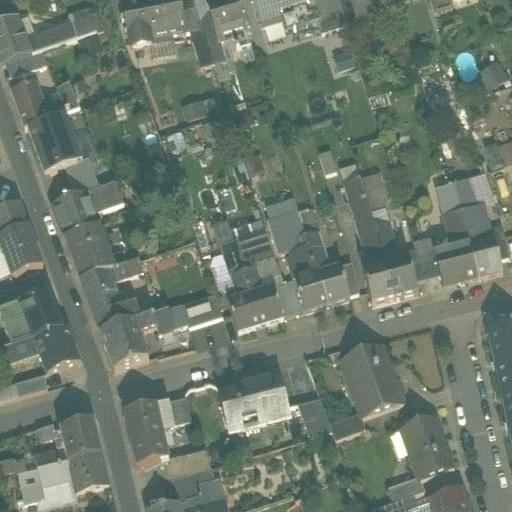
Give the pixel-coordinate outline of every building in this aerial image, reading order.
[(179,0),(144,6),(151,49),(173,45),(172,40),(186,37),(183,17),(179,0)] [(233,42),(237,54),(250,49),(235,0),(220,0),(206,4),(212,24),(219,46),(220,46),(233,42)] [(289,19),(293,32),(317,24),(319,24),(313,5),(311,0),(252,0),(261,28),(263,27),(289,19)] [(346,30),(344,21),(336,0),(329,0),(313,5),(319,24),(317,24),(321,38),(346,30)] [(336,0),(344,21),(355,18),(349,0),(336,0)] [(396,7),(393,0),(349,0),(355,18),(355,20),(396,7)] [(429,0),(435,18),(452,12),(448,0),(429,0)] [(196,13),(200,27),(212,24),(206,4),(206,3),(194,6),(196,13)] [(131,52),(151,49),(144,6),(124,10),(131,52)] [(397,12),(396,7),(355,20),(357,25),(397,12)] [(72,28),(77,44),(97,38),(96,37),(93,26),(88,12),(68,19),(71,28),(72,28)] [(196,13),(183,17),(186,37),(190,36),(203,34),(200,27),(196,13)] [(295,37),(293,32),(289,19),(263,27),(268,46),(295,37)] [(5,69),(32,60),(19,26),(18,21),(0,27),(0,65),(2,70),(5,69)] [(28,22),(19,26),(32,60),(43,56),(77,44),(72,28),(71,28),(35,40),(28,22)] [(93,26),(96,37),(103,35),(99,23),(93,26)] [(200,27),(203,34),(213,69),(227,65),(220,46),(219,46),(212,24),(200,27)] [(298,46),(321,38),(317,24),(293,32),(295,37),(298,46)] [(201,73),(213,69),(203,34),(190,36),(201,73)] [(97,38),(77,44),(83,61),(103,55),(97,38)] [(220,46),(227,65),(231,64),(232,65),(239,63),(246,68),(255,65),(250,49),(237,54),(233,42),(220,46)] [(173,45),(151,49),(154,63),(176,59),(173,45)] [(350,54),(333,60),(338,75),(355,70),(350,54)] [(5,69),(10,82),(48,69),(43,56),(32,60),(5,69)] [(235,76),(232,65),(231,64),(227,65),(213,69),(217,81),(235,76)] [(509,83),(497,65),(478,77),(491,96),(509,83)] [(453,77),(421,87),(432,122),(464,112),(453,77)] [(24,133),(61,120),(56,106),(45,110),(36,87),(11,96),(24,133)] [(61,104),(56,106),(61,120),(79,114),(69,89),(57,93),(61,104)] [(203,105),(181,112),(186,127),(207,121),(203,105)] [(250,113),(232,119),(236,133),(254,128),(250,113)] [(65,172),(82,165),(75,145),(65,119),(28,133),(40,167),(46,165),(50,178),(65,172)] [(187,152),(181,136),(166,141),(172,158),(187,152)] [(88,163),(93,176),(98,174),(93,161),(97,160),(89,139),(75,145),(82,165),(88,163)] [(511,145),(486,155),(493,176),(511,169),(511,145)] [(318,159),(325,180),(336,176),(330,155),(318,159)] [(260,158),(243,163),(248,180),(265,175),(260,158)] [(65,172),(75,200),(99,192),(93,176),(88,163),(82,165),(65,172)] [(46,165),(40,167),(45,180),(50,178),(46,165)] [(343,188),(360,183),(356,168),(338,174),(343,188)] [(379,177),(360,183),(371,218),(386,213),(390,212),(379,177)] [(360,263),(364,277),(386,271),(375,231),(371,218),(360,183),(343,188),(365,262),(360,263)] [(477,283),(478,283),(502,277),(499,265),(493,243),(491,243),(488,233),(483,211),(476,212),(467,184),(452,189),(453,190),(461,216),(462,220),(478,282),(477,283)] [(52,209),(65,243),(99,230),(94,219),(93,214),(101,211),(103,216),(124,209),(115,186),(99,192),(75,200),(53,208),(52,209)] [(443,221),(461,216),(453,190),(438,194),(443,221)] [(277,261),(295,255),(309,251),(305,240),(298,216),(297,217),(294,205),(266,214),(269,226),(266,227),(277,261)] [(0,242),(29,232),(20,209),(0,216),(0,242)] [(311,212),(298,216),(305,240),(318,236),(311,212)] [(375,231),(390,227),(386,213),(371,218),(375,231)] [(440,280),(443,292),(477,283),(478,282),(462,220),(461,216),(443,221),(450,249),(453,248),(455,253),(451,254),(435,258),(434,259),(440,280)] [(255,239),(265,235),(261,224),(230,234),(233,245),(234,245),(255,239)] [(237,338),(260,331),(243,275),(234,245),(233,245),(230,234),(227,225),(212,230),(218,251),(221,250),(223,259),(234,294),(236,302),(227,305),(237,338)] [(211,254),(202,226),(192,228),(201,257),(211,254)] [(375,231),(386,271),(400,268),(390,227),(375,231)] [(65,243),(77,276),(88,272),(111,263),(110,262),(99,230),(65,243)] [(493,243),(499,265),(509,262),(504,240),(501,230),(488,233),(491,243),(493,243)] [(43,273),(29,232),(0,242),(0,249),(3,257),(11,279),(12,284),(43,273)] [(256,249),(261,265),(273,261),(265,235),(255,239),(257,248),(256,249)] [(309,251),(310,255),(323,251),(318,236),(305,240),(309,251)] [(234,245),(243,275),(257,271),(261,265),(256,249),(257,248),(255,239),(234,245)] [(413,247),(414,254),(415,254),(419,253),(427,284),(440,280),(434,259),(435,258),(431,243),(413,247)] [(310,255),(309,251),(295,255),(297,260),(288,263),(295,285),(304,316),(305,317),(327,310),(310,255)] [(323,251),(310,255),(327,310),(350,303),(349,301),(340,271),(340,270),(331,273),(323,251)] [(415,287),(427,284),(419,253),(415,254),(414,254),(406,256),(408,266),(409,265),(415,287)] [(111,263),(115,274),(139,265),(135,254),(110,262),(111,263)] [(0,282),(11,279),(3,257),(0,257),(0,282)] [(145,268),(148,277),(179,266),(176,257),(145,268)] [(224,297),(234,294),(223,259),(213,262),(210,270),(216,292),(224,297)] [(111,263),(88,272),(92,282),(108,276),(115,274),(111,263)] [(115,274),(108,276),(113,288),(143,278),(139,265),(115,274)] [(408,266),(400,268),(386,271),(394,304),(418,298),(415,287),(409,265),(408,266)] [(340,271),(349,301),(359,298),(350,268),(340,271)] [(263,292),(257,271),(243,275),(260,331),(283,324),(283,322),(273,292),(273,291),(271,292),(271,290),(263,292)] [(394,304),(386,271),(364,277),(363,277),(372,310),(394,304)] [(81,286),(92,282),(88,272),(77,276),(81,286)] [(81,286),(95,324),(122,315),(122,313),(113,288),(108,276),(92,282),(81,286)] [(284,288),(293,319),(304,316),(295,285),(284,288)] [(284,288),(273,292),(283,322),(293,319),(284,288)] [(0,315),(26,306),(20,291),(0,296),(0,315)] [(35,343),(62,334),(49,298),(26,306),(0,315),(0,321),(11,351),(15,350),(35,343)] [(188,330),(189,333),(223,323),(215,300),(182,311),(188,330)] [(95,324),(100,338),(134,326),(139,325),(134,309),(122,313),(122,315),(95,324)] [(182,311),(169,315),(173,328),(176,334),(188,330),(182,311)] [(167,330),(173,328),(169,315),(168,315),(153,320),(158,332),(167,329),(167,330)] [(139,325),(134,326),(139,339),(158,332),(153,320),(139,325)] [(149,365),(139,339),(134,326),(100,338),(114,376),(149,365)] [(62,334),(35,343),(41,358),(48,377),(78,367),(66,333),(62,334)] [(511,334),(488,339),(501,400),(511,398),(511,334)] [(20,364),(41,358),(35,343),(15,350),(20,364)] [(1,354),(6,369),(20,364),(15,350),(11,351),(1,354)] [(359,418),(361,424),(404,408),(382,350),(344,364),(358,402),(354,404),(359,418)] [(340,366),(354,404),(358,402),(344,364),(340,366)] [(15,389),(19,402),(48,394),(44,380),(15,389)] [(229,431),(236,436),(267,428),(271,421),(287,417),(278,382),(220,396),(229,431)] [(0,407),(19,402),(15,389),(0,392),(0,407)] [(511,398),(501,400),(511,450),(511,398)] [(169,407),(175,431),(191,427),(186,404),(185,404),(169,407)] [(297,410),(310,445),(332,438),(329,429),(320,405),(297,410)] [(169,407),(157,410),(162,434),(175,431),(169,407)] [(169,464),(162,434),(157,410),(124,418),(137,473),(167,465),(169,465),(169,464)] [(332,438),(335,446),(366,435),(361,424),(359,418),(329,429),(332,438)] [(417,483),(419,486),(420,486),(454,473),(435,421),(404,433),(413,457),(408,459),(417,483)] [(66,460),(68,466),(101,458),(93,425),(60,433),(66,460)] [(53,430),(37,434),(40,447),(56,443),(53,430)] [(400,435),(408,459),(413,457),(404,433),(400,435)] [(34,460),(37,473),(68,466),(66,460),(57,462),(55,455),(34,460)] [(172,485),(180,483),(210,474),(206,455),(169,464),(169,465),(167,465),(172,485)] [(101,458),(68,466),(72,485),(76,499),(109,491),(101,458)] [(0,466),(0,481),(0,482),(18,478),(14,463),(0,466)] [(42,493),(72,485),(68,466),(37,473),(38,474),(41,487),(42,493)] [(18,478),(24,509),(36,506),(33,489),(41,487),(38,474),(18,478)] [(213,487),(210,474),(180,483),(185,506),(203,502),(200,491),(214,488),(213,487)] [(388,493),(393,507),(413,500),(424,496),(420,486),(419,486),(417,483),(388,493)] [(38,511),(77,503),(76,499),(72,485),(42,493),(41,487),(33,489),(36,506),(37,511),(38,511)] [(165,511),(222,511),(216,486),(213,487),(214,488),(200,491),(203,502),(185,506),(186,507),(165,511)] [(468,511),(461,494),(429,506),(431,511),(468,511)] [(417,511),(413,500),(393,507),(394,511),(417,511)]
